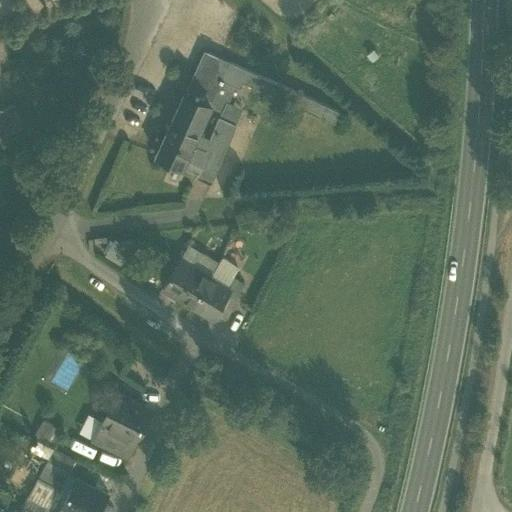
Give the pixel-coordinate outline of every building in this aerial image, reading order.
[(185,92),(211,104),(230,62),(230,61),(204,50),(185,92)] [(340,111),(230,62),(211,104),(210,105),(223,111),(235,86),(240,88),(243,82),(335,123),(340,111)] [(156,154),(182,166),(198,132),(210,105),(211,104),(185,92),(165,136),(164,136),(156,154)] [(222,117),(236,123),(243,108),(229,102),(222,117)] [(0,108),(0,137),(24,127),(14,103),(0,108)] [(195,176),(210,183),(219,163),(235,123),(236,123),(222,117),(219,115),(219,116),(208,142),(201,139),(203,134),(198,132),(182,166),(197,172),(195,176)] [(114,236),(105,252),(124,262),(133,246),(114,236)] [(188,244),(179,258),(210,276),(218,261),(188,244)] [(210,276),(225,285),(231,275),(232,275),(236,267),(237,268),(237,266),(220,257),(218,261),(210,276)] [(193,305),(210,276),(179,258),(162,286),(193,305)] [(244,282),(232,275),(231,275),(225,285),(231,289),(229,293),(235,297),(244,282)] [(214,317),(229,293),(231,289),(225,285),(210,276),(193,305),(214,317)] [(93,440),(127,456),(150,409),(117,393),(93,440)] [(36,434),(52,439),(57,423),(41,418),(36,434)] [(54,449),(38,480),(60,490),(68,474),(75,459),(54,449)] [(22,507),(32,511),(50,511),(52,510),(56,511),(58,511),(61,507),(75,477),(68,474),(60,490),(38,480),(38,479),(22,507)] [(61,507),(71,511),(98,511),(108,493),(75,477),(61,507)]
